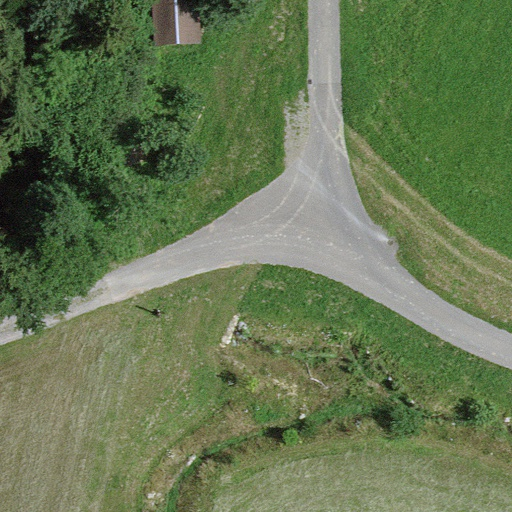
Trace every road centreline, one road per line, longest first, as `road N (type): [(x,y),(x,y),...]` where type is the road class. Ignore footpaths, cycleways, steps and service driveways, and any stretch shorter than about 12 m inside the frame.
road 1 (track): [(0,331),(229,241)]
road 2 (residential): [(323,0),(327,77),(304,244)]
road 3 (track): [(95,511),(108,364),(132,280)]
road 4 (residential): [(304,244),(511,345)]
